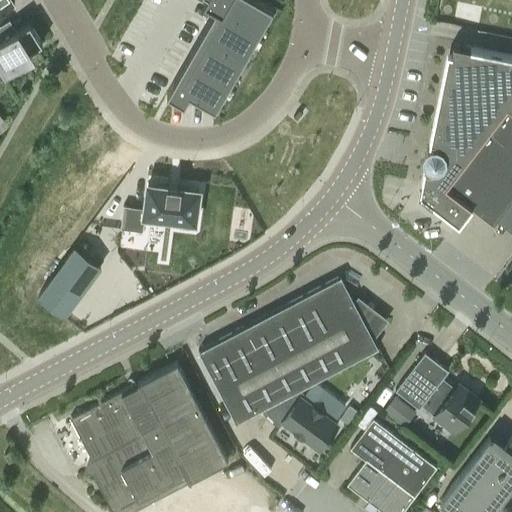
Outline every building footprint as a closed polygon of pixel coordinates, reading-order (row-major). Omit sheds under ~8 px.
[(0,0),(0,9),(14,0),(0,0)] [(204,0),(215,6),(172,81),(215,105),(272,5),(264,0),(204,0)] [(29,22),(7,36),(0,25),(0,68),(5,65),(7,69),(31,54),(29,50),(42,42),(29,22)] [(458,222),(471,205),(493,222),(506,206),(511,210),(511,54),(470,46),(453,43),(433,140),(436,141),(435,146),(431,146),(426,149),(424,154),(427,163),(432,165),(431,170),(427,169),(424,187),(432,193),(432,194),(435,196),(434,198),(434,200),(440,204),(438,207),(458,222)] [(144,206),(123,203),(120,227),(142,230),(145,214),(195,220),(199,189),(147,182),(144,206)] [(75,245),(38,294),(64,313),(101,264),(75,245)] [(354,301),(340,275),(198,350),(235,422),(262,408),(299,388),(378,347),(374,338),(380,331),(377,329),(383,321),(355,299),(354,301)] [(425,351),(395,389),(418,407),(421,404),(422,403),(427,397),(429,394),(434,398),(445,384),(440,380),(442,377),(448,370),(425,351)] [(188,479),(228,459),(176,361),(70,417),(89,453),(88,457),(86,462),(95,465),(117,508),(185,473),(188,479)] [(434,398),(426,408),(434,414),(433,414),(454,430),(479,399),(458,383),(455,387),(447,381),(445,384),(434,398)] [(299,388),(262,408),(267,417),(278,426),(282,420),(294,429),(295,435),(300,434),(319,448),(337,424),(300,396),(302,393),(299,388)] [(417,414),(402,402),(394,412),(409,424),(417,414)] [(360,411),(352,405),(342,417),(350,424),(360,411)] [(373,417),(352,444),(350,446),(365,458),(347,482),(384,511),(400,511),(436,466),(373,417)] [(455,511),(510,511),(498,503),(511,485),(511,434),(503,446),(507,448),(506,450),(488,436),(439,500),(455,511)]
